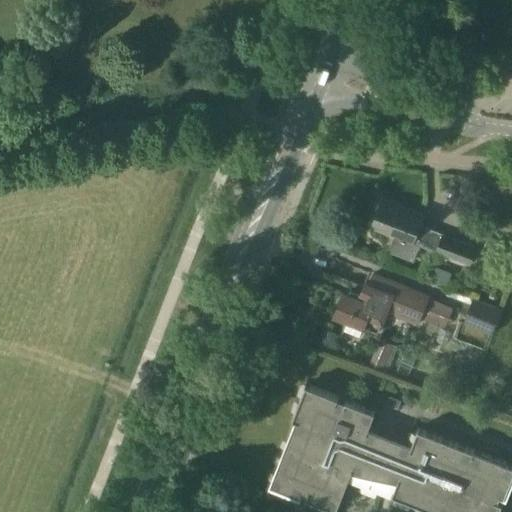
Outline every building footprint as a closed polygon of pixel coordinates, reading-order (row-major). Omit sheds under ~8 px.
[(383,198),(373,225),(395,233),(389,248),(413,257),(418,244),(418,243),(452,256),(469,263),(475,246),(458,239),(417,223),(421,213),(383,198)] [(506,258),(511,244),(491,237),(486,250),(506,258)] [(342,290),(333,314),(349,320),(346,330),(359,335),(363,325),(377,331),(379,324),(384,312),(416,324),(419,316),(441,324),(449,305),(428,297),(429,296),(427,295),(428,293),(372,271),(368,280),(363,278),(358,293),(364,296),(363,298),(342,290)] [(491,324),(497,308),(465,296),(459,312),(491,324)] [(386,370),(396,347),(378,339),(368,362),(386,370)] [(292,426),(266,493),(321,509),(322,507),(306,502),(308,498),(336,509),(348,478),(361,481),(369,483),(381,485),(381,486),(382,486),(383,485),(384,482),(395,486),(393,489),(393,490),(394,490),(405,497),(411,501),(412,501),(423,507),(424,507),(425,507),(425,506),(440,511),(497,511),(501,503),(506,506),(502,511),(504,511),(511,497),(511,464),(481,452),(474,449),(417,427),(411,443),(368,426),(374,410),(345,399),(338,396),(305,383),(292,418),(295,419),(292,426)]
